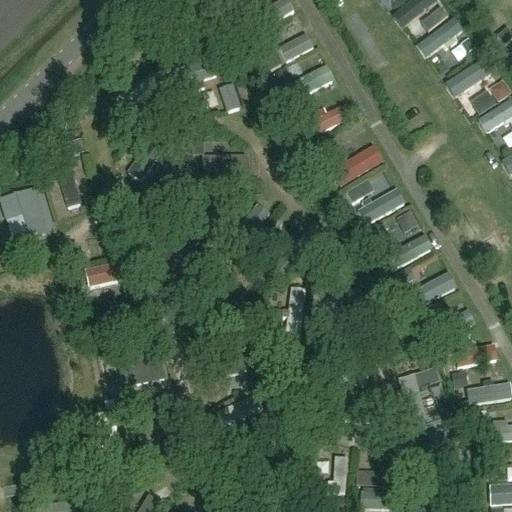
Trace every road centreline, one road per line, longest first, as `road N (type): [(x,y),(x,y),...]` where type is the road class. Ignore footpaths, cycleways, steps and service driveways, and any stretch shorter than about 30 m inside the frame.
road 1 (unknown): [(207,471),(124,227)]
road 2 (unclassified): [(0,117),(125,0)]
